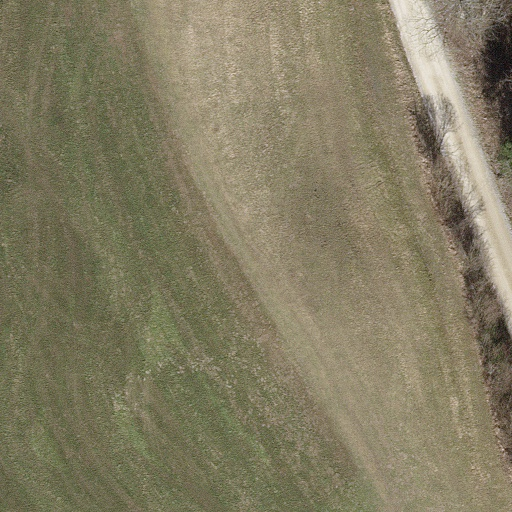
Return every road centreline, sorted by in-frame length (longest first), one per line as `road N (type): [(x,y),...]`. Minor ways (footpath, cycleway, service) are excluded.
road 1 (track): [(383,511),(305,352),(222,210),(157,0)]
road 2 (track): [(490,511),(451,296),(393,129),(363,0)]
road 3 (unclassified): [(511,282),(411,0)]
